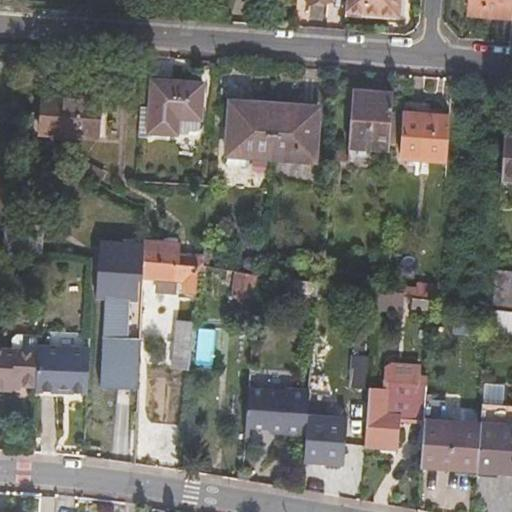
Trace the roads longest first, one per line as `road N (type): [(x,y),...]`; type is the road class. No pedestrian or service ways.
road 1 (residential): [(428,56),(0,23)]
road 2 (residential): [(309,511),(194,491),(0,472)]
